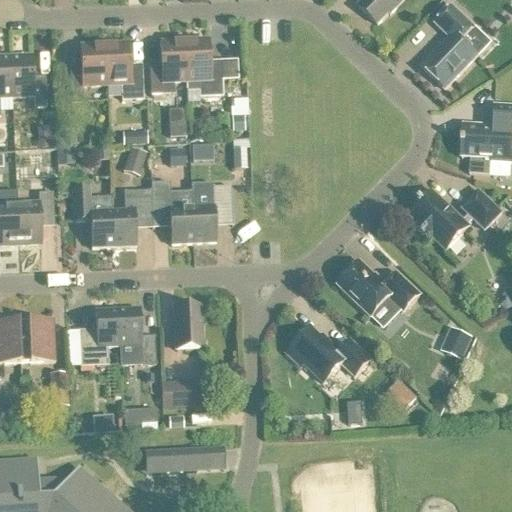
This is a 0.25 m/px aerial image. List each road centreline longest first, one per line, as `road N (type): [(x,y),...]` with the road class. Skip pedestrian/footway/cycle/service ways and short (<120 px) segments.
road 1 (residential): [(8,21),(301,11),(393,86),(414,115),(419,145),(308,274)]
road 2 (residential): [(0,289),(246,278)]
road 3 (residential): [(240,511),(257,431),(250,337)]
